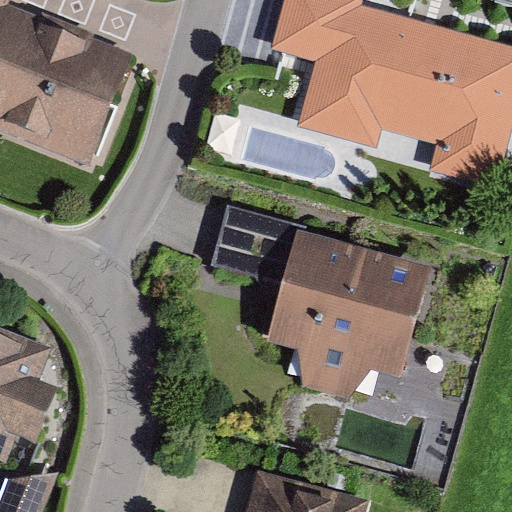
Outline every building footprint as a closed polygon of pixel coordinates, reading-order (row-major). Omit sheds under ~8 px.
[(7,0),(0,0),(0,130),(83,158),(120,49),(4,10),(7,0)] [(511,135),(511,47),(307,0),(284,0),(272,55),(311,64),(295,130),(502,179),(511,135)] [(248,160),(329,187),(341,153),(260,126),(248,160)] [(418,272),(281,241),(253,349),(289,358),(292,389),(336,402),(360,379),(391,383),(418,272)] [(57,356),(0,335),(0,452),(20,460),(57,356)] [(42,511),(56,474),(4,481),(0,492),(0,511),(42,511)] [(239,511),(369,511),(371,506),(249,475),(239,511)]
